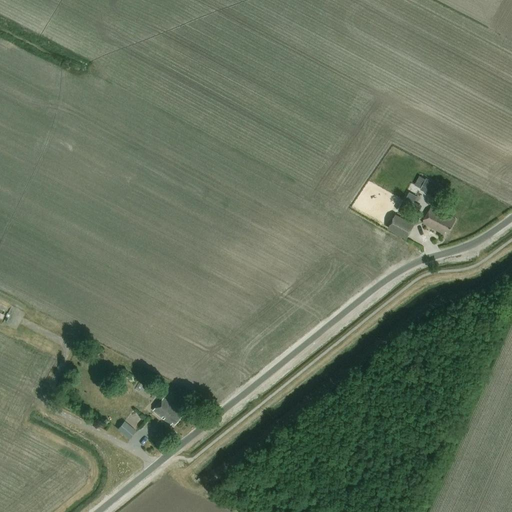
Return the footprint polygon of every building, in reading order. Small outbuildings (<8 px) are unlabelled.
[(442,187),(427,179),(421,189),(436,197),(442,187)] [(419,193),(412,189),(406,200),(413,204),(419,193)] [(448,233),(455,220),(445,214),(444,216),(430,208),(422,223),(444,235),(446,232),(448,233)] [(382,221),(387,223),(391,215),(387,213),(382,221)] [(407,238),(413,227),(394,217),(388,228),(407,238)] [(181,414),(161,398),(150,410),(168,425),(170,422),(172,424),(181,414)] [(117,430),(129,439),(135,432),(131,428),(129,431),(121,425),(117,430)]
